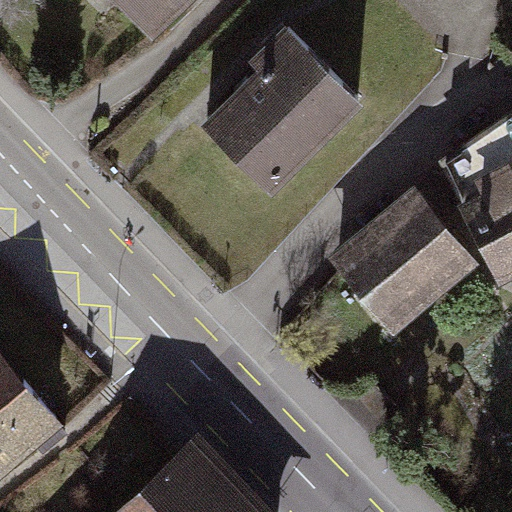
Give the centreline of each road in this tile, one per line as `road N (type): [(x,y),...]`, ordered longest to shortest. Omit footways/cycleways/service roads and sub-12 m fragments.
road 1 (residential): [(197,366),(434,120),(511,71)]
road 2 (primary): [(0,161),(197,366)]
road 3 (primary): [(337,511),(197,366)]
